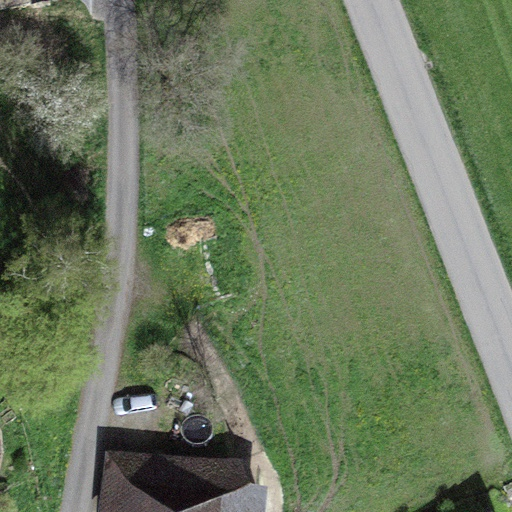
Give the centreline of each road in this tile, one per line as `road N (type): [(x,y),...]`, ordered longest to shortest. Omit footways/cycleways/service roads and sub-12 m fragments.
road 1 (unclassified): [(114,0),(122,181),(115,278),(73,511)]
road 2 (unclassified): [(511,357),(369,0)]
